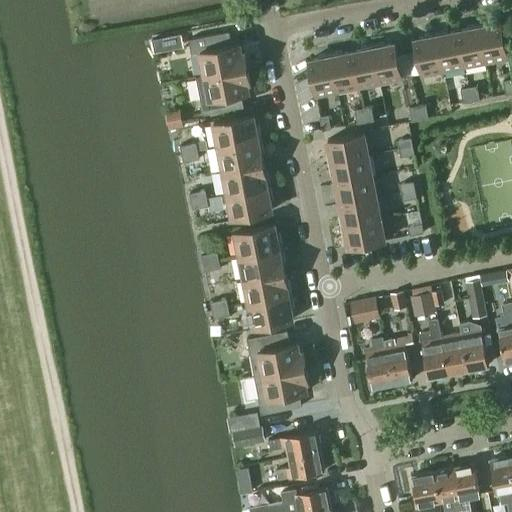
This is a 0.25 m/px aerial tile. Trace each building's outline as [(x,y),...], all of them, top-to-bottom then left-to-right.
[(489,21),(477,23),(485,61),(506,57),(500,23),(489,25),(489,21)] [(466,29),(457,31),(463,66),(485,61),(477,23),(465,26),(466,29)] [(446,30),(435,32),(442,70),(463,66),(457,31),(447,33),(446,30)] [(228,32),(188,40),(191,55),(200,53),(204,76),(247,67),(244,53),(241,53),(239,44),(231,45),(228,32)] [(420,74),(442,70),(435,32),(423,34),(424,38),(413,40),(420,74)] [(173,49),(170,36),(152,39),(154,53),(173,49)] [(383,42),(371,44),(379,82),(401,78),(394,44),(384,46),(383,42)] [(360,50),(351,52),(358,86),(379,82),(371,44),(360,47),(360,50)] [(341,50),(329,53),(337,91),(358,86),(351,52),(341,54),(341,50)] [(315,95),(337,91),(329,53),(318,55),(318,58),(308,61),(315,95)] [(204,76),(195,77),(200,101),(203,115),(243,107),(241,94),(248,92),(246,83),(250,82),(247,67),(204,76)] [(511,92),(511,85),(511,79),(502,81),(505,94),(511,92)] [(476,86),(468,87),(470,101),(479,100),(476,86)] [(470,101),(468,87),(460,89),(462,103),(470,101)] [(425,104),(416,106),(419,119),(427,118),(425,104)] [(411,121),(419,119),(416,106),(408,107),(411,121)] [(370,107),(362,108),(365,122),(373,121),(370,107)] [(357,124),(365,122),(362,108),(354,110),(357,124)] [(179,110),(165,112),(167,122),(181,120),(179,110)] [(214,123),(218,147),(261,139),(258,124),(255,125),(253,115),(214,123)] [(330,129),(328,115),(319,117),(322,131),(330,129)] [(326,151),(328,162),(368,155),(363,133),(327,140),(329,150),(326,151)] [(393,141),(394,149),(412,146),(410,138),(393,141)] [(218,147),(223,170),(262,163),(260,154),(264,153),(261,139),(218,147)] [(196,143),(180,146),(181,154),(197,151),(196,143)] [(413,154),(412,146),(394,149),(396,157),(413,154)] [(199,159),(197,151),(181,154),(183,162),(199,159)] [(334,173),(336,183),(372,176),(368,155),(328,162),(330,174),(334,173)] [(223,170),(228,194),(270,186),(267,171),(264,172),(262,163),(223,170)] [(376,197),(372,176),(336,183),(340,204),(376,197)] [(401,192),(414,189),(413,181),(399,184),(401,192)] [(273,200),(270,186),(228,194),(232,218),(272,211),(270,201),(273,200)] [(416,197),(414,189),(401,192),(402,200),(416,197)] [(205,190),(189,193),(191,201),(207,198),(205,190)] [(380,218),(376,197),(340,204),(342,213),(338,214),(340,226),(380,218)] [(208,206),(207,198),(191,201),(192,209),(208,206)] [(384,240),(380,218),(340,226),(343,237),(346,237),(348,247),(384,240)] [(235,231),(240,256),(282,247),(280,233),(276,233),(274,224),(235,231)] [(423,232),(421,225),(408,227),(409,235),(423,232)] [(285,262),(282,247),(240,256),(244,279),(283,272),(282,263),(285,262)] [(201,255),(203,263),(219,260),(217,252),(201,255)] [(220,268),(219,260),(203,263),(204,271),(220,268)] [(244,279),(249,303),(292,294),(289,280),(285,280),(283,272),(244,279)] [(490,272),(479,274),(480,277),(481,285),(492,283),(490,272)] [(487,315),(480,278),(465,281),(472,318),(487,315)] [(441,289),(432,291),(435,306),(444,303),(441,289)] [(403,290),(390,293),(394,309),(407,307),(404,291),(403,290)] [(436,312),(435,306),(432,291),(410,295),(414,316),(436,312)] [(294,309),(292,294),(249,303),(254,327),(293,319),(291,310),(294,309)] [(379,317),(375,297),(351,302),(355,322),(379,317)] [(228,307),(226,299),(210,302),(212,310),(228,307)] [(511,358),(511,301),(504,302),(508,325),(497,328),(504,360),(511,358)] [(230,315),(228,307),(212,310),(214,318),(230,315)] [(428,375),(447,371),(441,340),(440,336),(437,317),(428,318),(430,329),(419,332),(428,375)] [(481,328),(461,332),(468,367),(488,363),(481,328)] [(246,338),(254,376),(305,366),(303,351),(299,352),(297,342),(290,343),(287,330),(246,338)] [(408,334),(384,339),(392,382),(412,378),(405,343),(413,341),(411,331),(407,332),(408,334)] [(461,332),(440,336),(441,340),(447,371),(468,367),(461,332)] [(392,382),(384,339),(383,336),(370,338),(372,345),(364,346),(372,386),(392,382)] [(305,366),(254,376),(261,413),(302,405),(299,392),(307,391),(305,381),(308,380),(305,366)] [(255,425),(254,416),(240,418),(242,428),(255,425)] [(266,440),(265,440),(262,425),(232,431),(235,447),(266,440)] [(287,447),(289,456),(321,450),(317,430),(268,439),(270,450),(287,447)] [(324,470),(321,450),(289,456),(290,466),(286,467),(288,477),(324,470)] [(510,511),(511,510),(511,465),(510,455),(490,459),(496,490),(497,496),(503,495),(502,489),(507,488),(509,499),(508,499),(510,511)] [(454,465),(463,510),(470,509),(467,495),(480,492),(474,462),(454,465)] [(248,464),(235,467),(239,491),(243,490),(252,489),(248,464)] [(454,465),(434,469),(440,500),(442,511),(454,511),(463,510),(454,465)] [(440,500),(434,469),(410,473),(416,504),(440,500)] [(284,500),(249,507),(250,511),(296,511),(299,511),(331,505),(327,485),(296,491),(295,487),(281,490),(284,500)]
